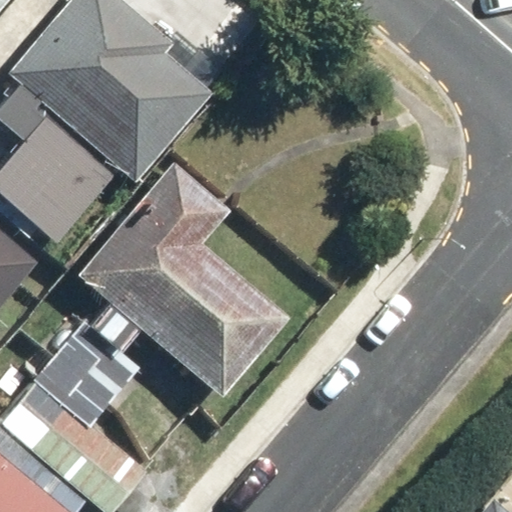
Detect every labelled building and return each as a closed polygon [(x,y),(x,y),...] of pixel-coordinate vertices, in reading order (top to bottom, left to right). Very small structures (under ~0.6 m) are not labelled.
[(48,107),(113,172),(130,187),(212,93),(162,49),(169,41),(121,0),(67,0),(6,71),(48,107)] [(166,162),(68,275),(207,395),(278,314),(193,241),(221,210),(166,162)] [(0,297),(37,255),(0,223),(0,297)] [(62,511),(0,459),(0,511),(62,511)] [(504,511),(485,496),(471,511),(504,511)]
